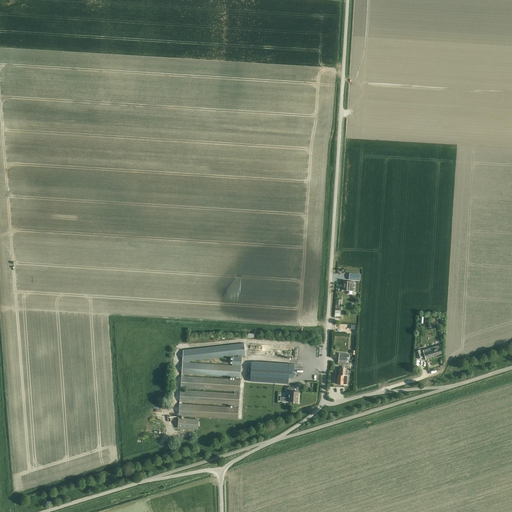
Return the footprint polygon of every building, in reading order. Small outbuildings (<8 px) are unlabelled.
[(352,290),(353,282),(344,281),(343,290),(352,290)] [(179,404),(179,415),(238,419),(242,356),(244,356),(244,354),(245,354),(244,343),(242,343),(183,350),(182,361),(189,361),(238,355),(237,357),(233,356),(232,365),(189,362),(182,362),(181,373),(184,373),(236,377),(236,380),(184,377),(181,376),(180,387),(183,387),(235,391),(235,394),(183,390),(180,390),(179,401),(182,401),(234,405),(234,408),(182,404),(179,404)] [(441,353),(439,345),(434,347),(435,349),(430,350),(429,348),(422,350),(425,359),(434,357),(433,356),(441,353)] [(338,362),(346,363),(347,357),(349,357),(349,354),(339,353),(338,357),(338,362)] [(293,378),(294,364),(256,362),(251,365),(250,381),(288,384),(288,378),(293,378)] [(336,380),(337,380),(337,384),(347,385),(348,369),(345,369),(345,368),(339,368),(339,374),(337,374),(337,376),(336,377),(335,379),(336,380)] [(280,397),(280,401),(288,401),(298,402),(299,391),(294,391),(294,387),(288,387),(287,391),(289,391),(289,397),(280,397)] [(178,418),(178,428),(198,429),(198,419),(178,418)] [(204,485),(198,490),(201,494),(207,489),(204,485)]
